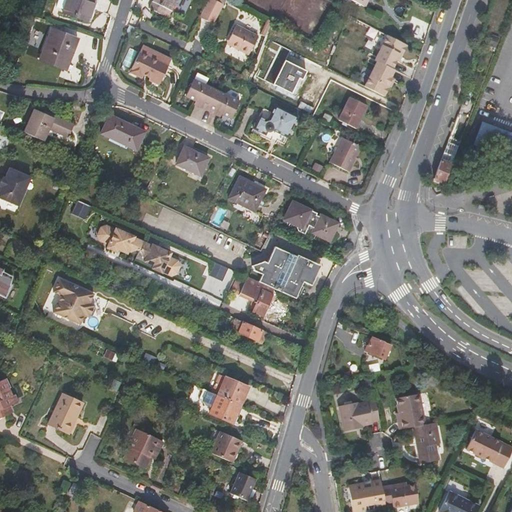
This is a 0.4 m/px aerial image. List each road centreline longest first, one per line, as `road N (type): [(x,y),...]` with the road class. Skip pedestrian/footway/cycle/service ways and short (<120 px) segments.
road 1 (residential): [(378,215),(121,96),(96,93),(126,0)]
road 2 (secondary): [(404,218),(473,0)]
road 3 (secondary): [(455,0),(378,215)]
road 4 (tertiary): [(383,255),(352,270),(339,289),(294,430)]
road 5 (secondary): [(383,255),(398,294),(430,329),(511,378)]
road 6 (secondary): [(511,349),(464,324),(438,299),(418,267),(404,218)]
